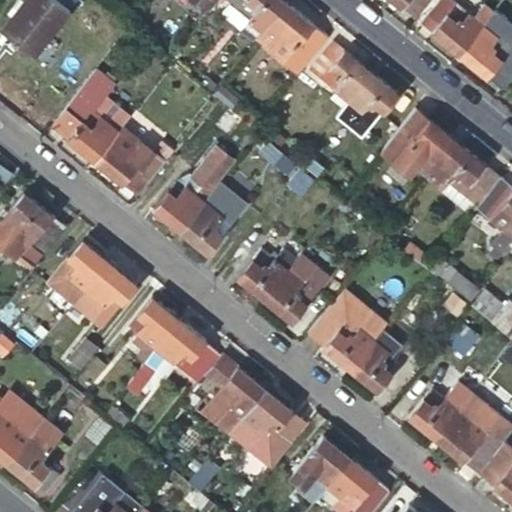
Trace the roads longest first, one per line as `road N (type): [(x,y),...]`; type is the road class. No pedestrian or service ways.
road 1 (residential): [(478,511),(0,123)]
road 2 (residential): [(344,0),(511,135)]
